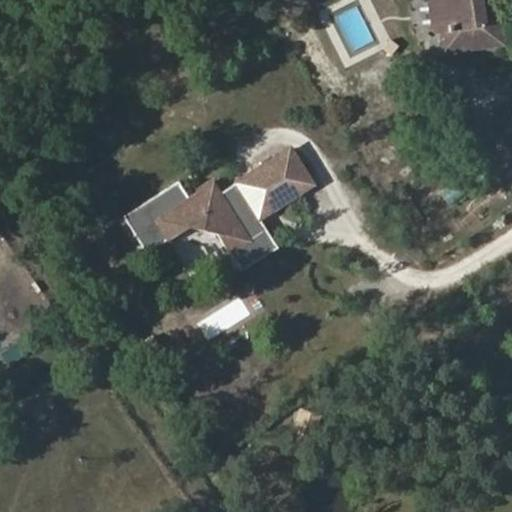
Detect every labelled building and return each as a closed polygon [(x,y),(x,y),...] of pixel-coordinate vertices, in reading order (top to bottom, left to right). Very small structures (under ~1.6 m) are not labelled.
[(452,0),(440,2),(438,2),(434,8),(437,31),(443,35),(446,34),(458,33),(462,54),(506,48),(503,31),(498,27),(497,18),(486,19),(482,0),(452,0)] [(446,34),(449,56),(462,54),(458,33),(446,34)] [(323,189),(299,153),(263,176),(286,212),(323,189)] [(269,222),(286,212),(263,176),(246,187),(269,222)] [(287,251),(269,222),(246,187),(229,198),(223,189),(200,204),(189,186),(134,221),(157,257),(197,231),(228,237),(250,274),(287,251)]
